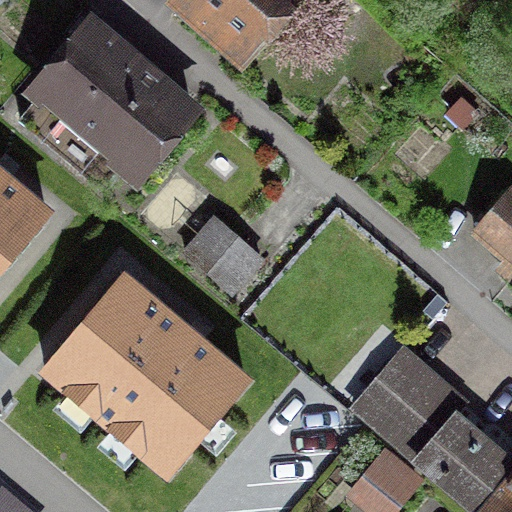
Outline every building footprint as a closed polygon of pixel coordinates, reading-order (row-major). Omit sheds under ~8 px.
[(184,0),(183,2),(242,53),(287,0),(184,0)] [(193,110),(91,26),(34,92),(81,131),(61,155),(101,188),(120,165),(137,179),(193,110)] [(0,172),(0,286),(57,219),(0,172)] [(511,262),(511,277),(511,280),(511,195),(508,192),(474,230),(511,262)] [(186,251),(232,290),(259,259),(213,220),(186,251)] [(168,473),(246,381),(123,278),(46,370),(168,473)] [(504,466),(451,421),(464,406),(403,354),(357,407),(480,511),(511,511),(511,464),(508,462),(504,466)] [(386,455),(354,494),(376,511),(391,511),(417,480),(386,455)]
